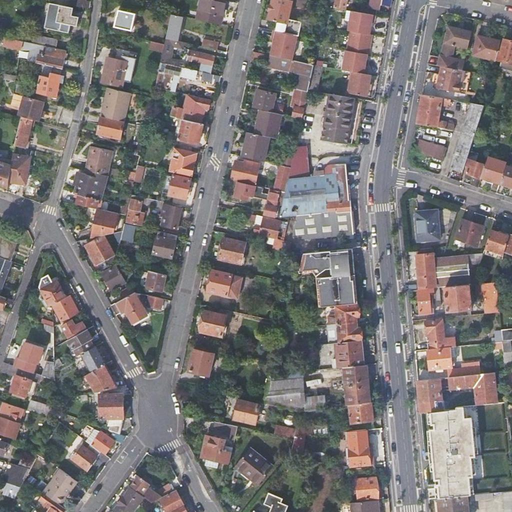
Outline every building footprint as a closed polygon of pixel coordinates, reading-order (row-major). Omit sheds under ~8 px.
[(226,1),(223,0),(200,0),(197,19),(220,25),(226,1)] [(292,1),(286,0),(272,0),(268,18),(278,21),(276,31),(299,36),(302,22),(288,19),(292,1)] [(328,0),(327,6),(345,9),(347,0),(328,0)] [(391,6),(392,0),(370,0),(369,7),(380,9),(381,5),(391,6)] [(50,4),(47,20),(70,25),(77,26),(79,12),(72,11),(73,7),(50,4)] [(134,14),(118,11),(115,27),(131,30),(134,14)] [(376,15),(351,11),(348,30),(351,31),(370,34),(372,23),(375,23),(376,15)] [(170,20),(166,38),(177,40),(182,16),(171,15),(170,20)] [(70,25),(47,20),(45,28),(69,33),(70,25)] [(469,48),(472,32),(450,27),(443,55),(441,55),(439,65),(443,66),(441,76),(438,88),(459,92),(462,79),(464,80),(465,71),(463,70),(465,61),(452,57),(455,45),(469,48)] [(370,34),(351,31),(348,50),(368,54),(369,54),(372,34),(370,34)] [(32,43),(57,48),(59,41),(35,36),(32,43)] [(499,49),(501,41),(479,36),(474,55),(496,60),(497,59),(499,49)] [(23,41),(5,38),(4,45),(20,48),(22,50),(23,41)] [(165,44),(163,51),(160,62),(185,67),(187,61),(179,60),(171,58),(174,45),(182,48),(183,48),(183,45),(187,46),(187,43),(177,40),(166,38),(165,44)] [(203,46),(217,50),(219,43),(204,39),(203,46)] [(499,49),(497,59),(502,61),(500,67),(511,70),(511,41),(504,39),(502,50),(499,49)] [(23,41),(22,50),(30,48),(32,43),(23,41)] [(165,44),(152,41),(150,48),(163,51),(165,44)] [(62,69),(66,50),(57,48),(32,43),(30,48),(40,50),(45,49),(43,55),(39,54),(37,63),(62,69)] [(116,48),(114,59),(127,62),(130,51),(116,48)] [(179,60),(187,61),(187,60),(189,50),(183,48),(182,48),(179,60)] [(215,57),(200,52),(189,49),(189,50),(187,60),(202,63),(200,71),(204,72),(211,74),(215,57)] [(346,50),(343,70),(353,72),(367,74),(368,66),(366,66),(368,54),(348,50),(346,50)] [(265,54),(253,51),(251,59),(263,62),(265,54)] [(127,62),(114,59),(107,57),(102,82),(122,87),(127,62)] [(298,89),(308,91),(309,89),(314,65),(292,60),(289,71),(301,74),(298,89)] [(158,71),(155,86),(171,90),(173,79),(174,75),(179,76),(180,67),(160,62),(160,65),(166,67),(165,72),(158,71)] [(314,65),(309,89),(318,91),(323,66),(314,65)] [(462,79),(459,92),(467,94),(472,72),(465,71),(464,80),(462,79)] [(50,78),(41,76),(39,82),(37,95),(49,98),(50,94),(56,95),(60,74),(51,72),(50,78)] [(219,83),(221,76),(211,74),(204,72),(203,80),(219,83)] [(368,97),(372,75),(367,74),(353,72),(349,93),(368,97)] [(108,87),(102,116),(124,121),(131,93),(108,87)] [(258,89),(253,107),(258,108),(261,109),(272,111),(276,93),(258,89)] [(293,116),(302,118),(308,91),(298,89),(295,89),(291,106),(295,107),(293,116)] [(347,143),(355,97),(330,93),(322,140),(347,143)] [(208,107),(210,99),(188,94),(184,109),(175,107),(173,117),(184,119),(202,123),(205,109),(206,106),(208,107)] [(416,124),(454,130),(455,125),(453,124),(441,121),(438,118),(441,104),(448,105),(449,104),(451,104),(452,100),(422,95),(416,124)] [(35,120),(39,121),(45,102),(24,97),(18,116),(22,117),(35,120)] [(485,105),(472,103),(463,132),(476,134),(485,105)] [(255,133),(276,138),(279,125),(282,114),(274,112),(272,111),(261,109),(256,127),(255,133)] [(124,121),(102,116),(98,133),(120,138),(124,121)] [(14,146),(28,149),(30,141),(27,140),(28,136),(31,137),(35,120),(22,117),(14,146)] [(199,144),(203,124),(202,123),(184,119),(179,140),(199,144)] [(138,124),(133,149),(141,151),(146,126),(138,124)] [(247,132),(242,156),(264,161),(268,143),(279,145),(286,148),(284,159),(278,158),(277,164),(291,167),(295,147),(296,143),(276,138),(255,133),(247,132)] [(468,159),(476,134),(463,132),(451,168),(463,172),(466,164),(468,159)] [(419,137),(415,150),(445,158),(448,145),(419,137)] [(86,170),(88,171),(107,175),(113,150),(91,146),(86,170)] [(291,167),(289,177),(306,175),(305,159),(308,158),(307,146),(295,147),(291,167)] [(196,153),(176,149),(171,171),(191,175),(196,153)] [(12,167),(10,182),(27,185),(31,157),(14,155),(12,167)] [(486,165),(482,178),(500,184),(506,165),(507,162),(489,157),(486,165)] [(486,165),(468,159),(466,164),(469,165),(466,173),(473,175),(470,185),(479,188),(482,178),(486,165)] [(249,163),(241,162),(236,161),(232,178),(256,183),(260,163),(250,160),(249,163)] [(0,184),(9,188),(10,182),(12,167),(0,163),(0,184)] [(337,172),(347,171),(346,163),(337,164),(337,172)] [(511,166),(506,165),(500,184),(511,187),(511,166)] [(137,167),(134,181),(133,185),(139,186),(142,169),(137,167)] [(77,185),(75,192),(76,193),(80,194),(101,200),(108,175),(107,175),(88,171),(87,174),(78,171),(74,184),(77,185)] [(349,200),(348,188),(347,171),(337,172),(312,174),(313,187),(314,188),(313,188),(299,189),(287,189),(280,216),(296,215),(292,236),(304,238),(352,234),(350,211),(352,211),(351,200),(349,200)] [(313,187),(312,174),(309,175),(306,175),(289,177),(287,184),(286,189),(287,189),(299,189),(313,188),(314,188),(313,187)] [(191,179),(174,175),(169,195),(186,198),(191,179)] [(128,180),(122,206),(128,207),(131,194),(133,185),(134,181),(128,180)] [(276,189),(270,189),(265,214),(274,216),(280,191),(276,189)] [(79,197),(77,203),(100,209),(101,200),(80,194),(79,197)] [(138,200),(139,196),(132,194),(126,220),(142,224),(144,212),(140,211),(142,201),(138,200)] [(183,209),(164,204),(161,216),(159,215),(157,223),(178,229),(183,209)] [(97,209),(91,238),(103,235),(113,233),(114,229),(118,213),(97,209)] [(438,210),(416,212),(418,241),(440,239),(438,210)] [(254,225),(256,226),(262,227),(264,217),(256,215),(254,225)] [(281,221),(279,220),(264,217),(262,227),(256,226),(254,232),(277,237),(281,221)] [(477,244),(479,237),(480,234),(482,229),(483,225),(462,219),(454,244),(463,247),(465,241),(477,244)] [(135,240),(138,224),(126,222),(123,238),(135,240)] [(501,261),(504,251),(509,236),(507,235),(508,233),(507,232),(506,233),(500,231),(500,230),(499,230),(498,233),(490,230),(483,254),(483,255),(486,256),(501,261)] [(172,258),(177,235),(158,231),(153,254),(172,258)] [(91,238),(83,240),(101,271),(116,262),(116,258),(103,235),(91,238)] [(2,236),(0,240),(0,256),(12,261),(18,242),(9,239),(2,236)] [(245,243),(224,238),(219,259),(240,264),(245,243)] [(276,245),(273,245),(272,248),(289,252),(291,242),(283,240),(278,239),(276,245)] [(336,305),(355,303),(353,280),(351,280),(350,275),(354,274),(352,248),(304,253),(300,270),(318,269),(321,273),(326,269),(332,268),(332,276),(321,278),(321,283),(319,283),(321,307),(325,306),(336,305)] [(420,289),(440,287),(446,287),(469,285),(466,255),(443,257),(433,258),(432,248),(416,249),(417,254),(416,254),(420,289)] [(0,294),(13,261),(12,261),(0,256),(0,294)] [(501,261),(486,256),(484,262),(499,266),(501,261)] [(116,268),(101,276),(111,292),(125,284),(116,268)] [(166,274),(150,270),(146,287),(162,291),(166,274)] [(207,291),(226,296),(231,275),(212,271),(207,291)] [(242,278),(231,275),(226,296),(237,298),(242,278)] [(40,290),(45,298),(50,306),(52,305),(66,297),(57,281),(40,290)] [(494,282),(483,283),(486,313),(500,312),(499,307),(496,282),(494,282)] [(472,308),(469,285),(446,287),(446,289),(449,311),(472,308)] [(441,305),(440,290),(440,287),(420,289),(418,290),(420,314),(434,313),(432,299),(436,298),(436,306),(441,305)] [(137,291),(111,305),(116,315),(125,310),(133,324),(150,315),(137,291)] [(66,297),(52,305),(62,322),(78,313),(68,296),(66,297)] [(160,310),(163,299),(150,296),(148,307),(160,310)] [(50,306),(45,298),(41,300),(46,308),(50,306)] [(328,325),(337,325),(356,323),(355,316),(358,316),(357,305),(336,307),(336,311),(327,312),(328,325)] [(225,316),(226,310),(209,306),(208,312),(225,316)] [(472,315),(472,308),(449,311),(449,317),(472,315)] [(225,316),(208,312),(206,311),(202,313),(202,317),(204,319),(203,323),(200,324),(199,328),(201,331),(221,336),(226,316),(225,316)] [(428,343),(428,349),(445,347),(445,339),(443,320),(425,321),(426,332),(430,332),(431,343),(428,343)] [(58,328),(66,341),(87,329),(82,321),(72,327),(69,321),(58,328)] [(356,328),(356,323),(337,325),(328,325),(327,325),(329,343),(339,343),(339,341),(360,339),(360,328),(356,328)] [(87,329),(66,341),(64,342),(63,342),(68,351),(69,350),(73,358),(80,355),(93,347),(88,339),(91,338),(87,329)] [(511,329),(501,330),(502,342),(510,341),(511,340),(511,329)] [(493,343),(502,342),(501,330),(495,331),(496,338),(492,338),(493,343)] [(454,338),(445,339),(445,347),(454,346),(456,346),(454,338)] [(317,344),(319,370),(344,367),(366,365),(364,340),(339,343),(329,343),(317,344)] [(503,348),(503,353),(505,364),(511,363),(511,352),(510,341),(502,342),(503,348)] [(20,368),(33,372),(36,363),(38,363),(43,347),(28,342),(22,358),(23,358),(20,368)] [(214,349),(195,344),(189,370),(208,375),(214,349)] [(105,364),(95,346),(93,347),(80,355),(90,373),(103,365),(105,364)] [(454,346),(445,347),(428,349),(425,349),(427,369),(452,366),(452,365),(455,365),(454,361),(452,361),(451,356),(455,356),(454,346)] [(54,362),(54,368),(64,363),(62,359),(54,362)] [(41,375),(33,372),(20,368),(3,362),(0,372),(16,377),(11,390),(26,395),(27,392),(32,394),(37,381),(39,381),(41,375)] [(450,377),(480,374),(479,362),(464,364),(464,368),(449,369),(450,377)] [(115,387),(103,365),(90,373),(87,375),(90,382),(96,392),(115,387)] [(366,365),(344,367),(347,406),(349,405),(370,403),(366,365)] [(44,369),(42,375),(55,380),(55,373),(44,369)] [(302,371),(269,374),(262,403),(300,411),(325,408),(324,397),(304,399),(302,371)] [(495,373),(480,374),(450,377),(418,380),(421,413),(433,411),(447,410),(446,394),(442,394),(442,390),(475,387),(477,404),(498,402),(495,373)] [(106,422),(104,428),(119,434),(123,418),(122,394),(99,395),(99,418),(109,418),(108,423),(106,422)] [(259,405),(238,400),(234,419),(254,423),(259,405)] [(27,410),(56,420),(56,411),(56,408),(38,402),(37,403),(30,401),(27,410)] [(27,410),(4,403),(0,413),(0,416),(1,417),(0,418),(0,434),(17,440),(23,424),(21,423),(23,416),(25,417),(27,410)] [(370,403),(349,405),(351,423),(353,423),(373,421),(371,403),(370,403)] [(353,423),(354,431),(366,430),(374,429),(373,421),(353,423)] [(235,439),(238,426),(216,422),(214,429),(224,431),(224,433),(229,435),(229,437),(235,439)] [(88,438),(95,427),(89,424),(83,435),(88,438)] [(328,424),(313,426),(314,435),(329,433),(328,424)] [(295,436),(297,429),(277,425),(274,434),(295,438),(295,436)] [(297,429),(295,436),(306,435),(314,435),(313,426),(298,426),(297,429)] [(94,429),(86,441),(90,445),(91,445),(101,432),(94,429)] [(368,445),(366,430),(354,431),(349,431),(350,447),(349,448),(351,466),(374,464),(373,452),(369,452),(368,446),(368,445)] [(100,452),(104,455),(114,441),(101,432),(91,445),(100,452)] [(303,458),(306,435),(295,436),(295,438),(291,456),(303,458)] [(205,457),(206,457),(218,460),(229,463),(233,447),(225,445),(224,450),(222,450),(224,440),(206,436),(202,452),(205,457)] [(7,447),(8,444),(4,442),(5,439),(0,437),(0,454),(5,456),(7,447)] [(91,445),(90,445),(87,450),(82,447),(72,460),(87,470),(100,452),(91,445)] [(235,467),(259,486),(274,467),(250,449),(235,467)] [(19,465),(30,469),(38,454),(33,452),(29,460),(21,458),(19,465)] [(218,460),(206,457),(204,465),(217,467),(218,460)] [(19,465),(10,463),(3,482),(6,483),(20,488),(21,486),(25,480),(30,469),(19,465)] [(369,467),(348,469),(349,480),(357,480),(370,478),(369,467)] [(76,481),(60,469),(44,492),(61,504),(66,497),(65,497),(76,481)] [(144,476),(141,479),(148,484),(151,481),(144,476)] [(147,487),(148,484),(141,479),(137,477),(130,487),(143,496),(151,502),(170,492),(166,485),(154,491),(147,487)] [(370,478),(357,480),(358,500),(378,498),(376,478),(370,478)] [(25,480),(21,486),(26,489),(29,484),(25,480)] [(15,499),(16,496),(20,488),(6,483),(5,489),(7,490),(6,493),(5,493),(4,496),(15,499)] [(143,496),(130,487),(114,509),(118,511),(131,511),(139,502),(140,501),(143,496)] [(186,511),(175,491),(159,499),(166,511),(186,511)] [(511,511),(511,491),(503,492),(504,511),(511,511)] [(285,511),(287,507),(280,504),(282,499),(269,493),(264,504),(271,507),(269,511),(254,511),(253,511),(285,511)] [(38,511),(62,511),(65,509),(44,494),(41,498),(46,501),(38,511)] [(467,511),(466,496),(463,496),(440,498),(439,498),(440,511),(467,511)] [(21,499),(18,504),(24,509),(28,504),(21,499)] [(372,511),(371,501),(351,502),(351,503),(341,504),(341,511),(372,511)]
